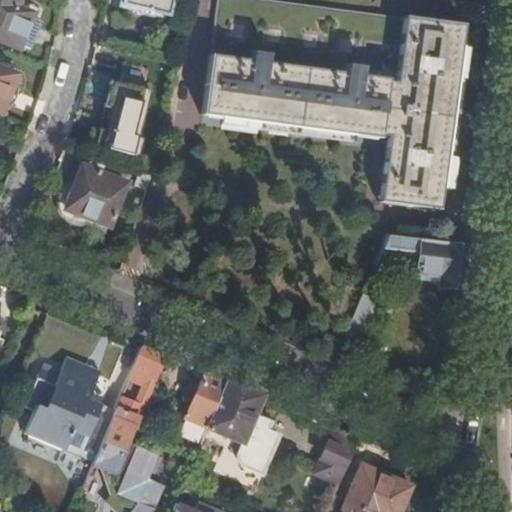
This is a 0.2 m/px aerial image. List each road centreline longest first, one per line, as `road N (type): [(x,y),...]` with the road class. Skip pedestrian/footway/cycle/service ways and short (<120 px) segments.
road 1 (residential): [(1,255),(467,448)]
road 2 (residential): [(467,448),(511,153)]
road 3 (residential): [(82,0),(68,80),(1,255)]
